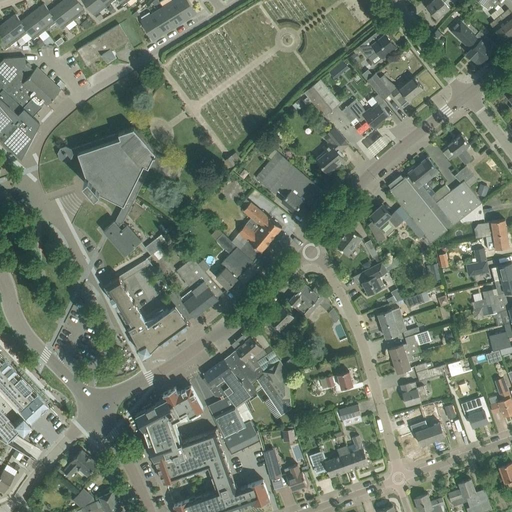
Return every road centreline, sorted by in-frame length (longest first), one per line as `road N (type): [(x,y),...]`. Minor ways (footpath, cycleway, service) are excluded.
road 1 (tertiary): [(99,409),(223,334),(313,246)]
road 2 (residential): [(398,479),(365,347),(313,246)]
road 3 (tertiary): [(313,246),(372,171),(465,96)]
road 4 (tertiary): [(99,409),(19,329),(0,271)]
road 5 (residential): [(95,89),(222,12)]
road 6 (residential): [(5,511),(99,409)]
road 7 (residential): [(398,479),(511,439)]
